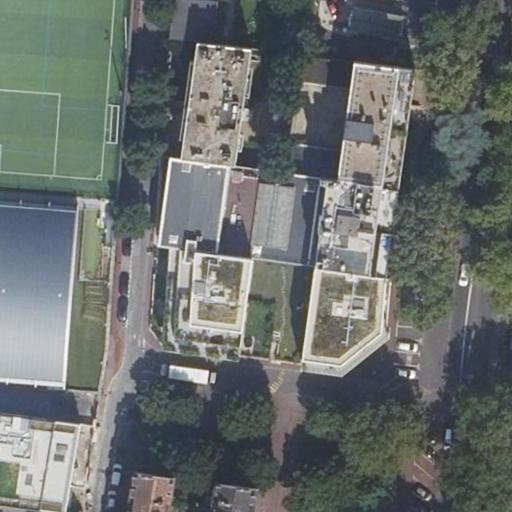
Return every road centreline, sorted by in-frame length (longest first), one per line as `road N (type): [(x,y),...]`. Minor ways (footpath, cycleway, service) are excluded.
road 1 (primary): [(466,403),(490,127),(511,12)]
road 2 (residential): [(132,369),(149,0)]
road 3 (residential): [(297,383),(466,403)]
road 4 (residential): [(132,369),(297,383)]
road 5 (residential): [(91,511),(107,418),(132,369)]
road 6 (residential): [(297,383),(273,511)]
